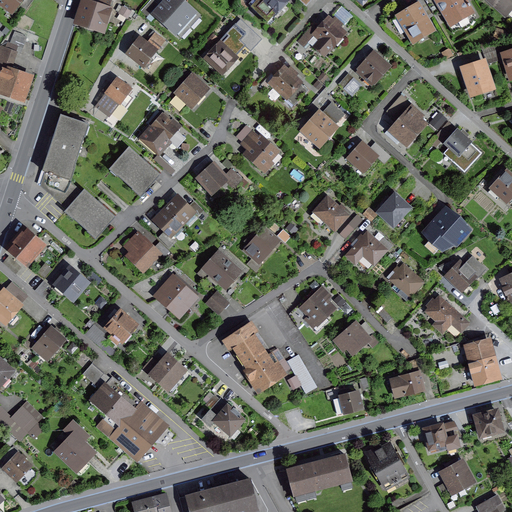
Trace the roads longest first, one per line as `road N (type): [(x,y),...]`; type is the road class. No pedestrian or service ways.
road 1 (residential): [(191,348),(317,269),(414,351)]
road 2 (residential): [(343,0),(511,155)]
road 3 (residential): [(87,258),(207,150),(233,101)]
road 4 (tertiary): [(75,0),(10,198)]
road 5 (tertiary): [(253,458),(395,420)]
road 6 (residential): [(87,258),(191,348)]
road 7 (unknown): [(154,0),(85,106)]
road 8 (tertiary): [(49,511),(168,480)]
